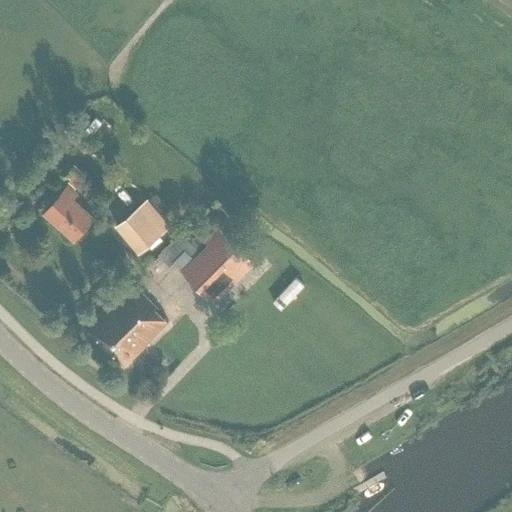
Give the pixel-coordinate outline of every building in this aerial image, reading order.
[(68,182),(75,188),(84,178),(78,173),(80,170),(74,165),(65,175),(70,179),(68,182)] [(76,194),(68,186),(44,213),(74,239),(93,217),(72,198),(76,194)] [(159,212),(167,205),(157,193),(149,200),(147,199),(116,225),(138,252),(170,225),(159,212)] [(206,244),(200,249),(183,234),(160,254),(170,265),(173,262),(183,271),(197,284),(216,302),(255,263),(217,226),(203,241),(206,244)] [(289,295),(307,278),(299,269),(281,287),(289,295)] [(156,309),(157,308),(130,281),(85,327),(124,366),(168,322),(156,309)]
